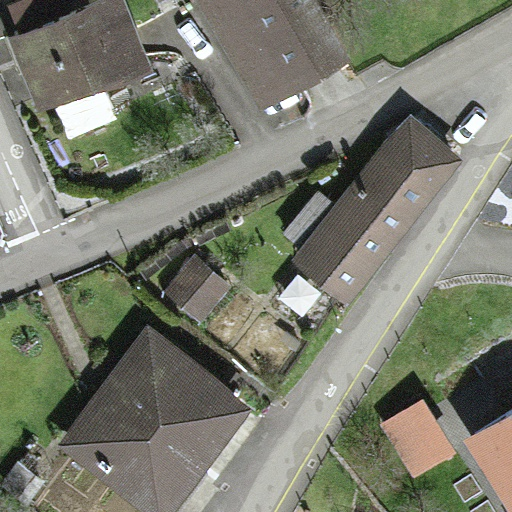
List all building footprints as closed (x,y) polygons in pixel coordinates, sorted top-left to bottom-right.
[(115,0),(78,0),(2,27),(27,97),(136,58),(115,0)] [(305,0),(192,0),(256,105),(339,56),(305,0)] [(407,128),(295,261),(339,298),(451,165),(407,128)] [(191,263),(169,291),(197,314),(219,285),(191,263)] [(147,335),(59,447),(141,511),(149,511),(235,404),(147,335)] [(511,511),(511,410),(457,443),(498,511),(511,511)]
